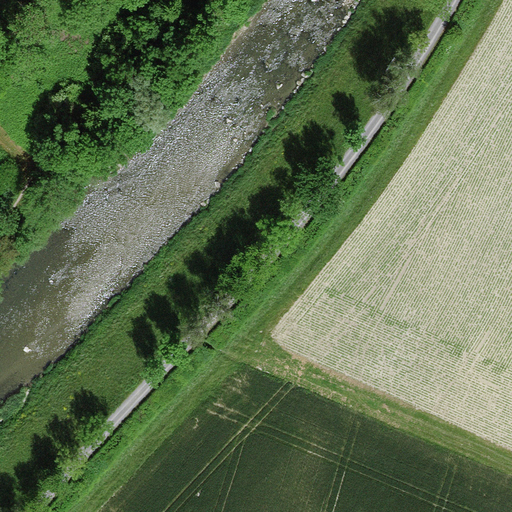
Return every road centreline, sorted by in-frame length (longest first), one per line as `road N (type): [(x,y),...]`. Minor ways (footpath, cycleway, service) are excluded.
road 1 (track): [(33,511),(272,254),(416,70),(454,0)]
road 2 (track): [(184,0),(0,220)]
